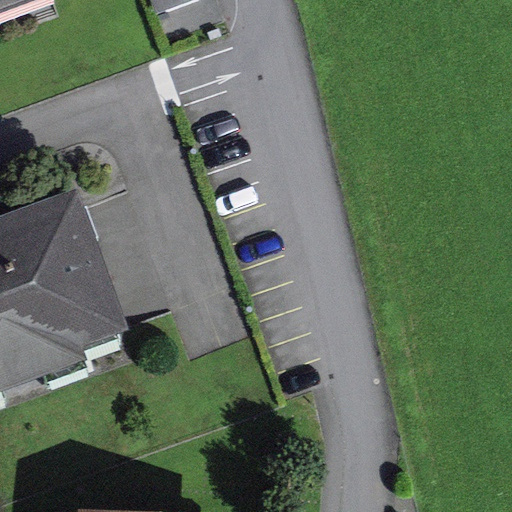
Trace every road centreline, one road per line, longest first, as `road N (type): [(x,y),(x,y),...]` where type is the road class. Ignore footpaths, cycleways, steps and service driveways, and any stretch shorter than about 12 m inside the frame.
road 1 (residential): [(252,0),(335,291),(361,449),(358,511)]
road 2 (residential): [(0,136),(114,94)]
